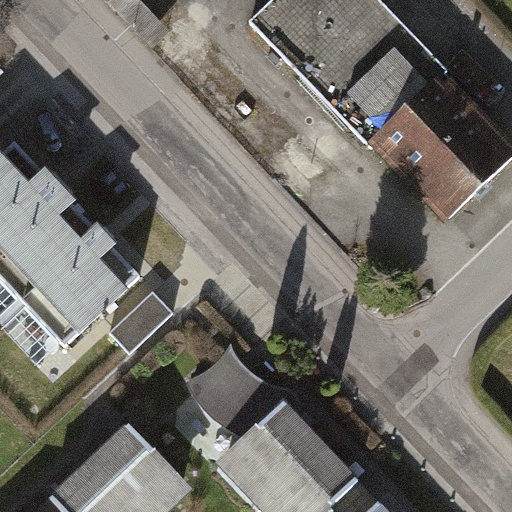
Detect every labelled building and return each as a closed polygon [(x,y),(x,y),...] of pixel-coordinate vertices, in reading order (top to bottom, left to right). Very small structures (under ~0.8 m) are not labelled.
[(428,237),(509,161),(355,0),(272,0),(235,35),(428,237)] [(0,230),(48,185),(6,140),(0,144),(0,230)] [(0,281),(15,298),(89,230),(48,185),(0,230),(0,281)] [(132,276),(89,230),(15,298),(58,344),(132,276)] [(161,288),(116,326),(135,349),(180,311),(161,288)] [(328,511),(354,488),(228,358),(185,400),(235,452),(212,475),(247,511),(328,511)] [(173,511),(189,498),(128,433),(41,511),(173,511)] [(376,511),(354,488),(328,511),(376,511)]
